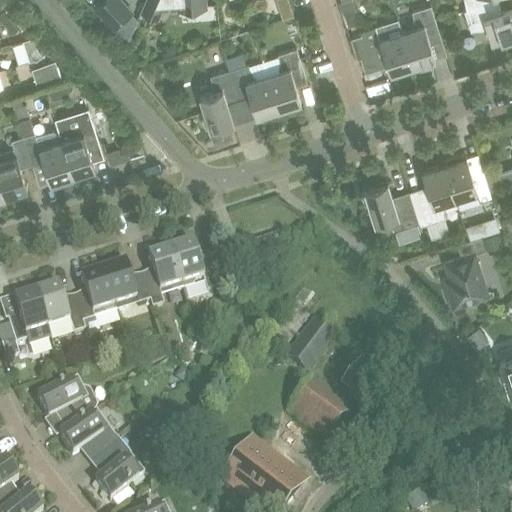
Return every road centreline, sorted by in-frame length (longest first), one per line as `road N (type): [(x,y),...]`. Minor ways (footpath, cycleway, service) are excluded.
road 1 (residential): [(0,250),(232,177)]
road 2 (residential): [(312,511),(365,468),(511,445)]
road 3 (unknown): [(57,0),(195,164)]
road 4 (residential): [(82,511),(22,422),(0,372)]
road 5 (residential): [(371,134),(511,90)]
road 6 (residential): [(371,134),(323,0)]
